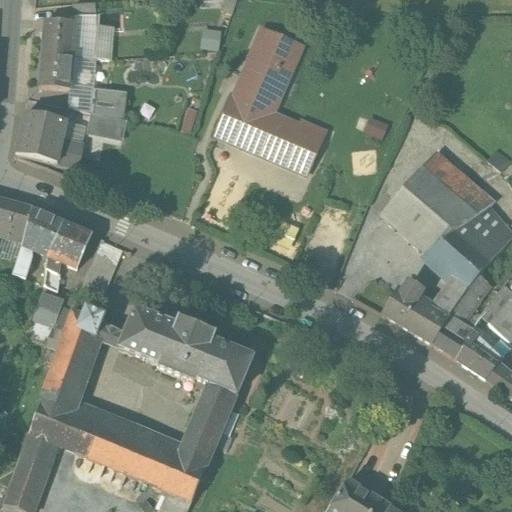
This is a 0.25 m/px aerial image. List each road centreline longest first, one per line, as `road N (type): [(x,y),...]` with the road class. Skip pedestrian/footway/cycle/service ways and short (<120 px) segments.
road 1 (tertiary): [(511,428),(420,366),(303,304),(0,174)]
road 2 (residential): [(21,0),(0,174)]
